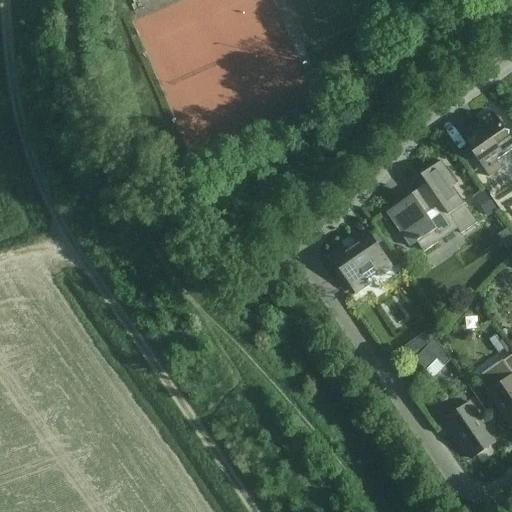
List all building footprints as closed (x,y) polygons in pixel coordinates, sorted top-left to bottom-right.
[(496,160),(511,149),(511,140),(492,112),(479,121),(480,123),(462,136),(473,152),(472,153),(489,177),(502,169),(496,160)] [(459,139),(452,144),(458,153),(465,148),(459,139)] [(466,151),(460,155),(466,164),(472,160),(466,151)] [(457,184),(441,161),(421,175),(430,188),(415,198),(412,195),(386,213),(410,248),(417,242),(424,252),(437,243),(417,212),(437,199),(461,234),(477,223),(464,204),(465,204),(453,187),(457,184)] [(483,191),(475,198),(489,217),(497,211),(483,191)] [(380,277),(392,268),(369,234),(356,243),(358,245),(347,252),(345,250),(332,259),(356,293),(369,285),(366,280),(376,273),(380,277)] [(434,340),(414,360),(423,368),(426,371),(437,360),(444,366),(452,357),(442,348),(434,340)] [(499,343),(494,347),(498,354),(504,350),(499,343)] [(511,428),(511,427),(511,354),(490,369),(491,370),(478,379),(487,393),(511,428)] [(444,421),(463,449),(470,459),(497,441),(470,403),(444,421)]
